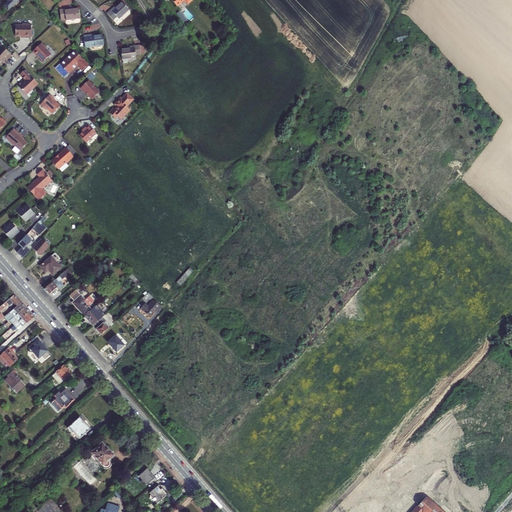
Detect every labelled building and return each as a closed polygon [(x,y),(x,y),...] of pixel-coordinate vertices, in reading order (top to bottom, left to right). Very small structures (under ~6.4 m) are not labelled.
[(110,14),(116,21),(120,18),(121,20),(132,11),(125,3),(118,10),(116,8),(110,14)] [(184,25),(193,18),(187,10),(182,13),(180,11),(176,14),(184,25)] [(84,24),(83,14),(73,15),(73,14),(64,15),(66,25),(71,25),(71,26),(84,24)] [(21,31),(21,42),(26,42),(30,42),(30,43),(37,42),(36,30),(34,31),(34,29),(28,29),(28,31),(21,31)] [(107,50),(106,41),(97,42),(97,40),(88,41),(89,52),(107,50)] [(52,52),(48,48),(39,57),(44,61),(46,63),(50,67),(58,60),(52,54),(52,52)] [(0,64),(8,72),(12,67),(10,66),(12,65),(13,66),(14,66),(19,60),(9,51),(2,59),(2,58),(0,60),(0,64)] [(145,60),(144,51),(135,52),(135,55),(126,56),(128,66),(141,64),(141,61),(145,60)] [(72,62),(67,67),(71,72),(70,72),(75,77),(80,72),(79,71),(83,68),(84,69),(89,74),(94,69),(81,54),(76,58),(75,57),(71,61),(72,62)] [(38,80),(33,74),(27,79),(32,85),(30,87),(29,86),(25,90),(33,100),(45,89),(38,81),(38,80)] [(95,85),(87,93),(92,98),(93,97),(99,104),(107,97),(101,91),(95,85)] [(139,103),(133,98),(128,103),(126,102),(121,108),(124,110),(121,113),(120,112),(116,117),(121,122),(123,119),(127,123),(135,114),(135,112),(132,110),(139,103)] [(62,104),(57,99),(48,109),(52,113),(53,113),(59,118),(61,118),(68,111),(64,107),(63,107),(61,105),(62,104)] [(3,121),(0,118),(0,132),(5,137),(13,127),(9,123),(8,124),(7,125),(3,121)] [(103,137),(95,129),(92,132),(93,133),(90,136),(86,139),(93,147),(103,137)] [(13,143),(16,145),(18,147),(17,148),(22,151),(28,156),(34,148),(31,145),(28,142),(29,142),(29,141),(20,133),(13,143)] [(81,162),(72,153),(68,157),(69,157),(58,167),(66,175),(74,167),(75,167),(81,162)] [(59,187),(50,176),(45,181),(47,183),(35,194),(46,207),(54,199),(50,195),(53,191),(54,191),(59,187)] [(40,218),(32,208),(28,211),(29,212),(23,217),(31,225),(36,220),(37,221),(40,218)] [(25,235),(17,226),(13,229),(14,229),(9,234),(16,242),(21,237),(22,238),(25,235)] [(44,226),(39,232),(43,236),(48,230),(47,229),(44,226)] [(39,232),(32,239),(38,244),(39,245),(41,243),(38,241),(43,236),(39,232)] [(39,245),(38,244),(32,239),(24,247),(29,253),(30,253),(32,251),(33,252),(39,245)] [(48,242),(39,252),(47,259),(56,250),(48,242)] [(30,253),(29,253),(25,257),(29,262),(34,257),(30,253)] [(67,272),(57,261),(46,270),(50,274),(51,272),(53,274),(54,273),(59,278),(67,272)] [(189,268),(176,282),(180,286),(193,272),(189,268)] [(75,271),(71,274),(74,279),(76,280),(80,277),(75,271)] [(66,286),(74,279),(71,274),(50,293),(55,298),(68,287),(66,286)] [(132,274),(129,277),(136,285),(139,282),(132,274)] [(98,312),(81,293),(75,300),(84,311),(82,314),(88,320),(98,312)] [(0,321),(6,317),(2,313),(10,306),(10,307),(15,303),(18,307),(22,303),(15,295),(0,307),(0,321)] [(159,301),(154,296),(148,301),(151,304),(155,301),(156,303),(159,301)] [(7,316),(11,321),(26,308),(22,303),(18,307),(7,316)] [(147,311),(156,320),(161,315),(162,316),(167,310),(159,303),(154,309),(151,306),(147,311)] [(15,325),(30,312),(26,308),(11,321),(15,325)] [(7,337),(9,339),(34,317),(30,312),(15,325),(8,332),(10,334),(7,337)] [(106,322),(98,312),(88,320),(97,331),(106,322)] [(106,322),(97,331),(105,340),(115,330),(111,325),(108,321),(106,322)] [(30,352),(33,352),(39,359),(43,356),(46,359),(50,355),(51,356),(53,354),(42,342),(43,341),(38,335),(31,341),(34,344),(33,344),(33,345),(30,348),(30,352)] [(128,349),(120,339),(112,346),(120,356),(128,349)] [(11,366),(19,359),(13,353),(15,351),(10,346),(1,355),(11,366)] [(23,355),(19,359),(25,365),(29,361),(23,355)] [(72,374),(65,366),(53,376),(60,384),(72,374)] [(5,380),(15,392),(24,385),(16,377),(17,376),(17,375),(13,370),(7,375),(8,377),(5,380)] [(66,389),(63,391),(62,389),(55,395),(56,397),(54,399),(56,400),(52,404),(56,408),(60,405),(62,407),(63,405),(65,407),(74,399),(66,389)] [(80,417),(68,428),(70,430),(68,431),(76,440),(78,438),(79,440),(91,429),(89,428),(91,426),(84,418),(82,419),(80,417)] [(111,461),(110,460),(113,457),(111,455),(110,454),(109,453),(109,452),(108,451),(107,450),(106,449),(102,444),(94,451),(94,452),(93,453),(92,454),(91,454),(92,455),(93,457),(94,458),(95,459),(96,460),(97,461),(98,462),(98,463),(99,464),(100,465),(101,466),(102,467),(101,468),(102,469),(103,469),(104,470),(105,470),(107,470),(108,469),(109,469),(110,468),(110,467),(111,466),(111,465),(111,464),(111,463),(111,462),(111,461)] [(147,485),(156,478),(151,472),(148,468),(139,476),(143,480),(141,482),(144,485),(146,484),(147,485)] [(159,486),(149,494),(153,500),(155,498),(158,503),(161,500),(162,501),(167,497),(166,496),(167,495),(159,486)] [(124,495),(119,489),(116,492),(121,498),(124,495)] [(426,498),(413,511),(441,511),(440,511),(426,498)] [(107,510),(103,509),(101,511),(120,511),(122,507),(109,503),(107,510)]
